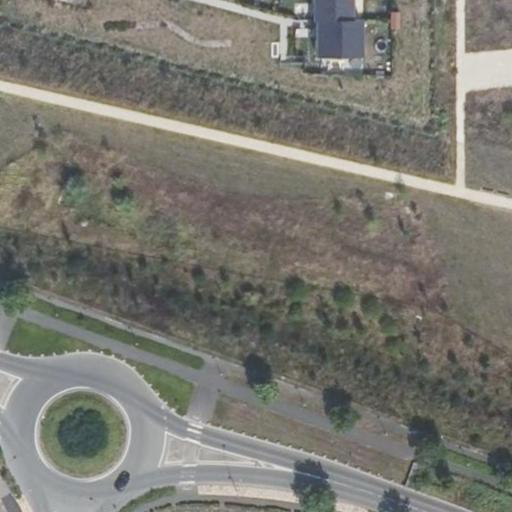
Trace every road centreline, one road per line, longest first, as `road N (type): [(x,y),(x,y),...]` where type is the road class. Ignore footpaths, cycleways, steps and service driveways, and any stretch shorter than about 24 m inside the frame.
road 1 (tertiary): [(285,470),(145,413)]
road 2 (tertiary): [(136,475),(285,470)]
road 3 (tertiary): [(285,470),(421,511)]
